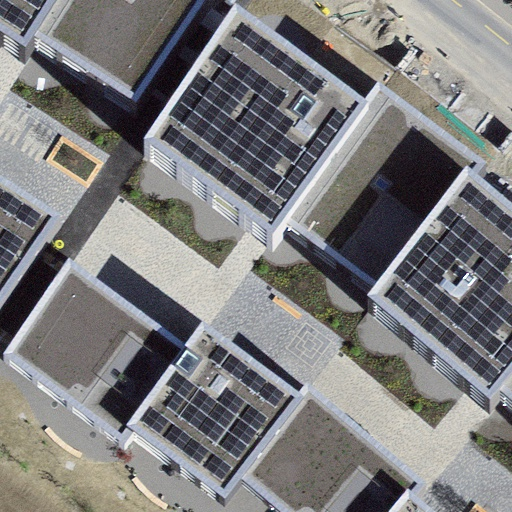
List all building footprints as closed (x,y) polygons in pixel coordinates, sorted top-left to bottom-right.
[(0,0),(0,47),(26,65),(34,50),(137,117),(216,0),(0,0)] [(361,118),(235,24),(145,157),(273,252),(286,233),(378,300),(368,313),(490,415),(500,403),(511,412),(511,223),(473,192),(486,174),(421,127),(379,96),(361,118)] [(0,314),(60,227),(0,187),(0,314)] [(80,225),(156,304),(192,270),(115,191),(80,225)] [(306,391),(297,403),(244,364),(203,333),(186,355),(68,268),(4,362),(125,452),(133,440),(224,508),(241,486),(271,511),(419,511),(413,506),(426,491),(306,391)]
